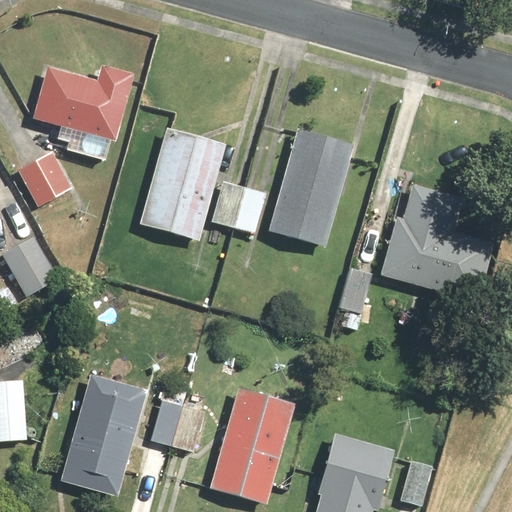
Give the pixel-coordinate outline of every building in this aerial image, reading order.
[(41,67),(26,120),(108,143),(127,77),(94,68),(90,81),(41,67)] [(224,147),(160,129),(133,225),(197,243),(224,147)] [(349,146),(291,130),(263,234),(321,250),(349,146)] [(52,154),(15,174),(34,210),(71,190),(52,154)] [(224,231),(237,191),(217,184),(204,225),(224,231)] [(388,222),(374,278),(475,303),(491,240),(453,231),(461,197),(411,184),(401,225),(388,222)] [(237,191),(224,231),(250,240),(263,199),(237,191)] [(53,283),(29,240),(0,255),(0,263),(20,300),(53,283)] [(369,276),(343,269),(331,314),(357,321),(369,276)] [(141,392),(85,376),(54,483),(110,499),(141,392)] [(20,384),(0,384),(0,445),(24,444),(20,384)] [(288,408),(234,392),(204,491),(259,508),(288,408)] [(167,449),(179,407),(156,401),(144,443),(167,449)] [(179,407),(167,449),(190,456),(202,413),(179,407)] [(375,508),(378,497),(389,455),(382,453),(327,438),(307,511),(366,511),(368,507),(375,508)] [(428,469),(408,464),(397,506),(418,511),(428,469)]
